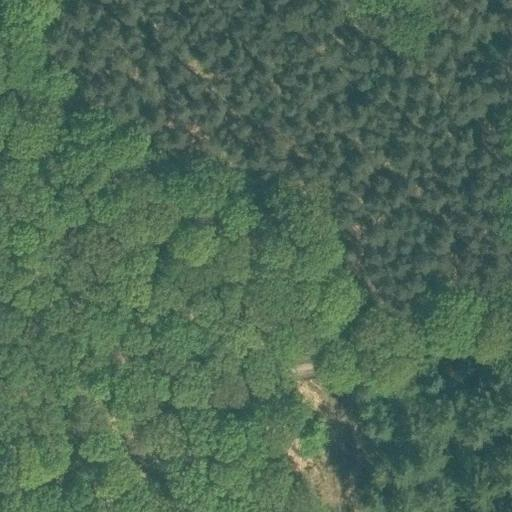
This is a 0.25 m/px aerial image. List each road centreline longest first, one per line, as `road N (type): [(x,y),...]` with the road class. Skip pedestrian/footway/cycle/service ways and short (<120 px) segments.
road 1 (track): [(511,322),(0,408)]
road 2 (track): [(47,0),(0,139)]
